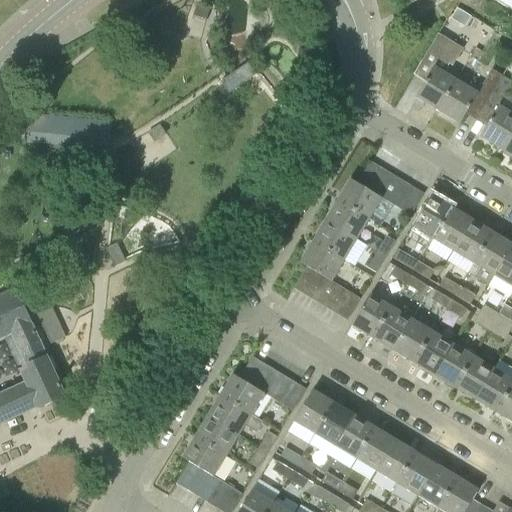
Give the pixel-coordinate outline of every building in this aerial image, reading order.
[(402,0),(407,8),(408,7),(407,6),(418,0),(402,0)] [(469,17),(454,9),(448,19),(462,28),(469,17)] [(438,111),(456,80),(444,72),(449,64),(452,66),(463,49),(438,34),(414,75),(425,82),(416,98),(438,111)] [(469,108),(480,115),(502,76),(491,70),(478,93),(456,80),(438,111),(460,124),(469,108)] [(503,150),(511,134),(511,100),(505,96),(511,84),(511,82),(502,76),(480,115),(490,121),(480,136),(503,150)] [(511,134),(503,150),(511,155),(511,134)] [(357,184),(368,191),(381,169),(370,162),(357,184)] [(368,191),(379,197),(393,176),(381,169),(368,191)] [(382,198),(390,204),(403,182),(393,176),(379,197),(382,198)] [(369,219),(382,198),(379,197),(368,191),(357,184),(350,179),(337,200),(369,219)] [(390,204),(401,210),(414,188),(403,182),(390,204)] [(401,210),(411,216),(424,194),(414,188),(401,210)] [(411,227),(432,239),(451,208),(430,195),(411,227)] [(357,240),(369,219),(337,200),(325,221),(357,240)] [(432,239),(452,251),(471,220),(451,208),(432,239)] [(452,251),(473,264),(492,233),(471,220),(452,251)] [(312,242),(344,261),(357,240),(325,221),(312,242)] [(34,286),(94,260),(98,222),(75,232),(62,238),(42,247),(17,258),(16,279),(34,286)] [(489,285),(494,277),(511,246),(511,244),(492,233),(473,264),(481,268),(475,277),(489,285)] [(377,252),(385,257),(395,242),(386,237),(377,252)] [(329,280),(332,282),(344,261),(312,242),(300,263),(307,267),(318,274),(329,280)] [(511,246),(494,277),(511,287),(511,246)] [(368,267),(376,272),(385,257),(377,252),(368,267)] [(415,271),(420,263),(403,253),(398,261),(415,271)] [(429,280),(434,271),(420,263),(415,271),(429,280)] [(294,289),(305,295),(318,274),(307,267),(294,289)] [(406,285),(411,277),(395,267),(390,275),(406,285)] [(305,295),(316,302),(329,280),(318,274),(305,295)] [(461,288),(460,287),(463,283),(447,274),(440,286),(456,296),(461,288)] [(420,293),(425,285),(411,277),(406,285),(420,293)] [(316,302),(326,308),(339,286),(332,282),(329,280),(316,302)] [(326,308),(337,314),(350,293),(339,286),(326,308)] [(470,305),(475,296),(461,288),(456,296),(470,305)] [(0,423),(37,406),(38,408),(64,396),(15,291),(0,297),(0,423)] [(448,309),(453,301),(436,292),(431,300),(448,309)] [(337,314),(348,321),(361,299),(350,293),(337,314)] [(351,325),(372,338),(391,307),(370,295),(351,325)] [(462,318),(467,310),(453,301),(448,309),(462,318)] [(495,323),(500,314),(484,305),(479,313),(495,323)] [(372,338),(393,350),(411,320),(391,307),(372,338)] [(62,337),(49,308),(43,311),(35,314),(47,343),(62,337)] [(490,331),(495,323),(479,313),(474,322),(490,331)] [(510,332),(511,327),(511,321),(500,314),(495,323),(510,332)] [(393,350),(413,363),(432,332),(411,320),(393,350)] [(504,340),(510,332),(495,323),(490,331),(504,340)] [(413,363),(434,375),(453,345),(432,332),(413,363)] [(434,375),(455,388),(473,357),(453,345),(434,375)] [(239,379),(251,385),(263,364),(252,357),(239,379)] [(455,388),(475,400),(494,369),(473,357),(455,388)] [(251,385),(262,392),(275,371),(263,364),(251,385)] [(475,400),(496,413),(511,386),(511,380),(494,369),(475,400)] [(262,392),(271,398),(273,399),(286,378),(275,371),(262,392)] [(258,419),(271,398),(262,392),(251,385),(239,379),(232,375),(220,396),(251,415),(258,419)] [(273,399),(283,405),(296,383),(286,378),(273,399)] [(283,405),(293,411),(306,389),(296,383),(283,405)] [(511,386),(496,413),(511,422),(511,386)] [(294,422),(314,434),(333,403),(313,390),(294,422)] [(239,435),(251,415),(220,396),(207,417),(239,435)] [(314,434),(335,447),(354,415),(333,403),(314,434)] [(335,447),(356,459),(375,428),(354,415),(335,447)] [(195,437),(226,456),(239,435),(207,417),(195,437)] [(356,459),(376,471),(395,440),(375,428),(356,459)] [(259,448),(267,453),(277,438),(268,433),(259,448)] [(211,476),(214,477),(226,456),(195,437),(182,458),(189,462),(200,469),(211,476)] [(376,471),(397,484),(416,453),(395,440),(376,471)] [(250,463),(258,468),(267,453),(259,448),(250,463)] [(302,458),(301,458),(285,448),(280,456),(296,466),(302,458)] [(296,466),(311,475),(319,462),(304,453),(301,458),(302,458),(296,466)] [(397,484),(418,496),(437,465),(416,453),(397,484)] [(176,484),(187,491),(200,469),(189,462),(176,484)] [(288,480),(293,471),(277,462),(272,470),(288,480)] [(418,496),(439,509),(457,477),(437,465),(418,496)] [(187,491),(198,497),(211,476),(200,469),(187,491)] [(303,489),(308,480),(293,471),(288,480),(303,489)] [(338,491),(343,483),(326,473),(321,481),(338,491)] [(198,497),(209,503),(222,482),(214,477),(211,476),(198,497)] [(439,509),(443,511),(478,511),(483,506),(472,500),(478,490),(457,477),(439,509)] [(209,503),(219,510),(232,488),(222,482),(209,503)] [(352,500),(357,492),(343,483),(338,491),(352,500)] [(330,505),(335,497),(318,487),(313,495),(330,505)] [(219,510),(222,511),(231,511),(243,494),(232,488),(219,510)] [(238,511),(267,511),(273,503),(252,490),(238,511)] [(341,511),(344,511),(349,505),(335,497),(330,505),(341,511)] [(366,511),(381,511),(383,510),(366,500),(361,509),(366,511)] [(267,511),(287,511),(273,503),(267,511)]
